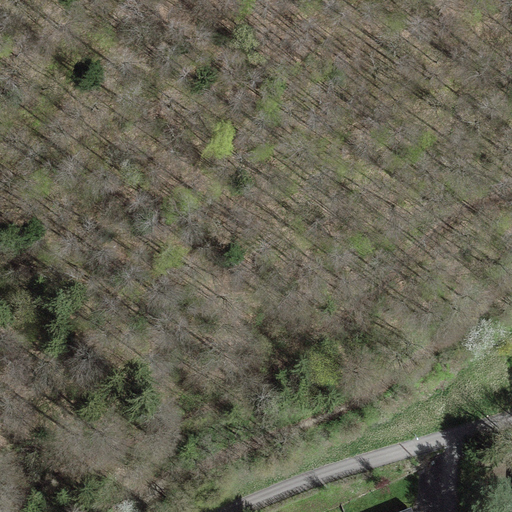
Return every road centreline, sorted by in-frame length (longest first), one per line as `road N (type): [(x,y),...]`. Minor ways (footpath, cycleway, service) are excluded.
road 1 (track): [(189,511),(325,427),(511,283)]
road 2 (residential): [(511,424),(247,511)]
